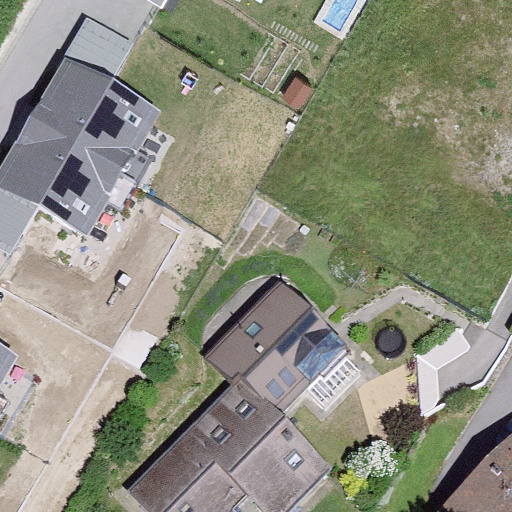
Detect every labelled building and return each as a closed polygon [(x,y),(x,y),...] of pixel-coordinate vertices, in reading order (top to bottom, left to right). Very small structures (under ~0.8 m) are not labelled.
[(511,0),(431,0),(435,2),(377,105),(468,156),(511,78),(511,0)] [(164,115),(68,60),(0,178),(0,194),(89,245),(164,115)] [(337,357),(280,302),(218,366),(246,393),(142,501),(153,511),(226,511),(248,490),(271,511),(290,511),(322,479),(269,429),(337,357)] [(0,391),(8,377),(0,372),(0,391)] [(511,511),(511,469),(469,511),(511,511)]
